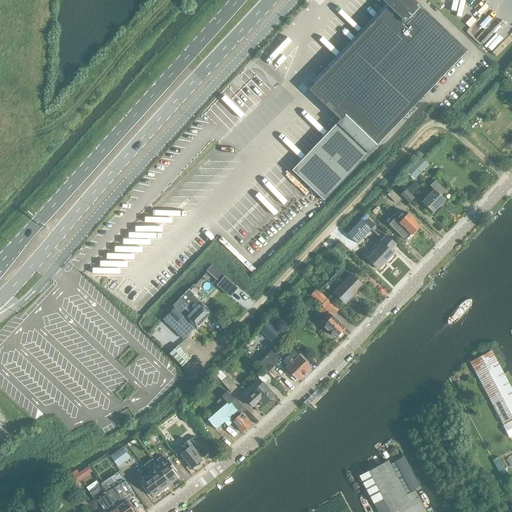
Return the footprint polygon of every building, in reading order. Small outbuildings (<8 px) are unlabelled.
[(383,0),(389,6),(359,37),(317,82),(332,97),(329,100),(377,145),(467,50),(414,0),(383,0)] [(428,165),(421,157),(406,172),(414,179),(428,165)] [(441,196),(446,191),(435,181),(430,186),(434,190),(422,202),(433,213),(445,200),(441,196)] [(396,203),(401,199),(392,190),(388,195),(396,203)] [(406,190),(401,194),(410,203),(414,198),(406,190)] [(399,223),(395,219),(389,224),(405,240),(411,234),(412,235),(421,225),(409,213),(399,223)] [(357,244),(375,225),(365,215),(364,214),(346,233),(347,234),(357,244)] [(391,250),(396,244),(387,235),(381,241),(383,243),(367,259),(378,269),(394,253),(391,250)] [(346,257),(350,253),(341,244),(336,248),(346,257)] [(213,264),(207,271),(206,270),(194,283),(196,285),(208,272),(229,291),(233,286),(224,278),(225,276),(213,264)] [(345,304),(363,286),(351,275),(334,293),(345,304)] [(186,292),(180,298),(205,321),(213,313),(201,302),(199,304),(186,292)] [(205,321),(180,298),(179,300),(184,304),(179,309),(180,310),(179,310),(175,307),(167,315),(167,316),(163,321),(169,327),(173,322),(176,324),(182,318),(184,320),(185,319),(197,330),(205,321)] [(318,312),(328,322),(324,325),(336,337),(345,328),(323,307),(318,312)] [(274,339),(277,334),(264,325),(260,330),(274,339)] [(190,359),(177,346),(169,355),(182,367),(190,359)] [(294,350),(283,361),(272,350),(258,364),(268,372),(279,360),(299,380),(311,367),(294,350)] [(511,390),(500,367),(492,352),(470,363),(502,424),(511,418),(511,390)] [(222,381),(232,392),(238,387),(228,376),(227,377),(219,370),(215,374),(222,381)] [(265,404),(275,395),(260,379),(250,389),(251,389),(243,396),(253,407),(261,399),(265,404)] [(242,432),(251,424),(239,409),(242,406),(235,399),(231,403),(224,395),(203,414),(216,429),(225,422),(228,426),(233,421),(242,432)] [(188,440),(184,443),(173,452),(177,457),(181,454),(192,468),(202,461),(195,452),(196,450),(188,440)] [(123,447),(110,457),(118,467),(131,458),(123,447)] [(161,457),(154,462),(157,466),(170,484),(171,482),(173,483),(176,480),(176,479),(178,478),(174,473),(176,471),(165,456),(162,458),(161,457)] [(419,486),(404,456),(394,461),(410,491),(419,486)] [(425,511),(415,491),(406,495),(399,480),(389,461),(359,477),(377,511),(425,511)] [(160,491),(162,490),(150,474),(143,466),(138,470),(142,477),(138,480),(147,492),(150,490),(153,496),(155,495),(156,495),(160,492),(160,491)] [(155,471),(150,474),(162,490),(162,489),(164,489),(167,487),(167,486),(170,484),(157,466),(153,469),(155,471)] [(76,484),(80,480),(76,475),(66,483),(75,496),(81,491),(76,484)] [(117,490),(109,496),(119,511),(134,511),(126,501),(124,503),(120,498),(122,497),(117,490)] [(119,511),(109,496),(100,502),(105,508),(106,507),(109,511),(119,511)]
